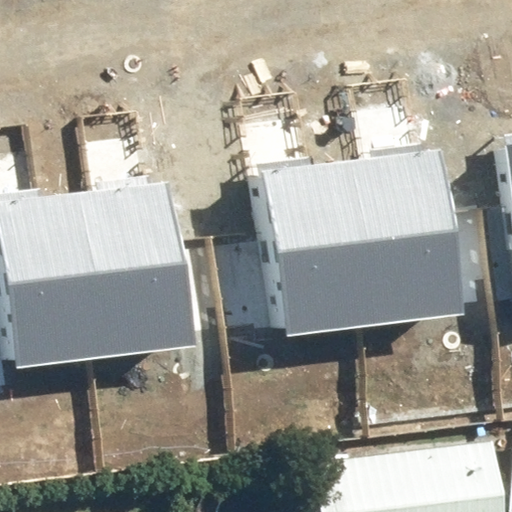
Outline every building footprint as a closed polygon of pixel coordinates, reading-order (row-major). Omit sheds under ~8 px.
[(511,136),(501,138),(511,235),(511,136)] [(248,167),(266,330),(435,311),(417,148),(248,167)] [(0,195),(0,360),(162,342),(144,180),(0,195)] [(0,382),(0,434),(96,420),(89,369),(0,382)] [(511,432),(501,432),(498,511),(511,511),(511,432)] [(487,511),(478,440),(299,462),(304,511),(487,511)]
